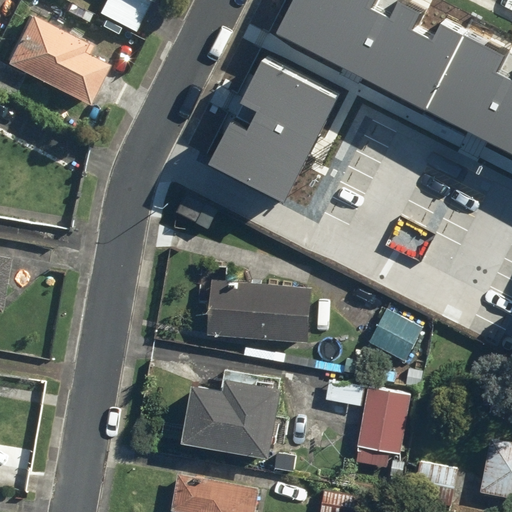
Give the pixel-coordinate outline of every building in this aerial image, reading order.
[(291,0),(274,35),(511,153),(511,74),(500,69),(510,48),(442,14),(433,32),(418,25),(426,9),(407,0),(397,0),(391,12),(377,5),(379,0),(291,0)] [(0,90),(13,97),(25,71),(88,103),(109,62),(82,48),(86,40),(31,12),(6,62),(0,59),(0,90)] [(284,201),(339,93),(265,55),(239,105),(256,114),(246,131),(231,124),(211,163),(284,201)] [(189,191),(179,211),(211,228),(221,209),(189,191)] [(452,229),(435,262),(474,282),(490,248),(452,229)] [(0,255),(0,314),(12,258),(0,255)] [(214,277),(209,333),(311,342),(316,287),(214,277)] [(390,307),(372,339),(409,359),(427,327),(390,307)] [(198,382),(187,440),(274,457),(288,385),(235,375),(232,388),(198,382)] [(331,385),(329,398),(369,406),(360,449),(362,449),(359,462),(390,468),(393,451),(403,453),(415,394),(344,379),(342,388),(331,385)] [(511,447),(489,443),(480,489),(511,495),(511,447)] [(459,466),(415,461),(412,485),(457,490),(459,466)] [(259,511),(263,487),(179,473),(173,509),(183,511),(259,511)] [(331,485),(323,511),(373,511),(377,498),(331,485)]
